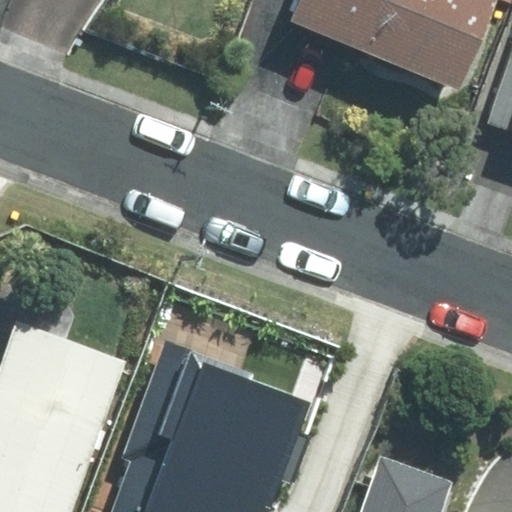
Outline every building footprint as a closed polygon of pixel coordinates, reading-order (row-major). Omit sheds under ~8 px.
[(438,97),(470,0),(508,0),(509,0),(283,0),(271,38),(438,97)] [(511,65),(489,135),(511,142),(511,65)] [(0,511),(63,511),(121,365),(7,320),(0,338),(0,511)] [(158,341),(97,511),(243,511),(288,387),(158,341)] [(428,511),(441,480),(369,451),(344,511),(428,511)]
